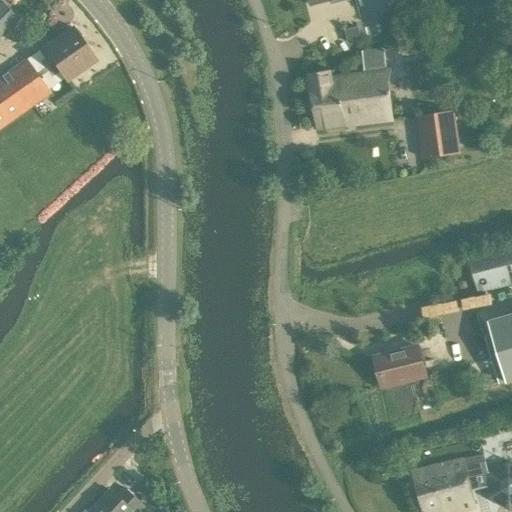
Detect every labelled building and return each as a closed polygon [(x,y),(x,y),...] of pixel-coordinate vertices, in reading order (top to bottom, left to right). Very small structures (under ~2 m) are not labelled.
[(0,36),(19,19),(2,2),(0,3),(0,36)] [(72,27),(43,47),(0,76),(0,128),(50,93),(47,88),(63,76),(67,81),(96,61),(72,27)] [(308,73),(315,131),(395,121),(388,67),(387,67),(384,48),(361,50),(364,72),(333,75),(332,70),(308,73)] [(455,111),(417,115),(423,158),(460,154),(455,111)] [(511,243),(467,255),(477,294),(478,294),(511,284),(511,243)] [(511,328),(492,334),(506,382),(511,380),(511,328)] [(376,357),(383,386),(425,376),(418,347),(376,357)] [(413,472),(423,511),(460,511),(477,508),(464,458),(413,472)] [(511,462),(508,460),(486,473),(487,499),(510,511),(511,509),(511,462)] [(87,511),(129,511),(131,511),(132,511),(140,511),(145,507),(124,488),(116,496),(108,489),(87,511)]
